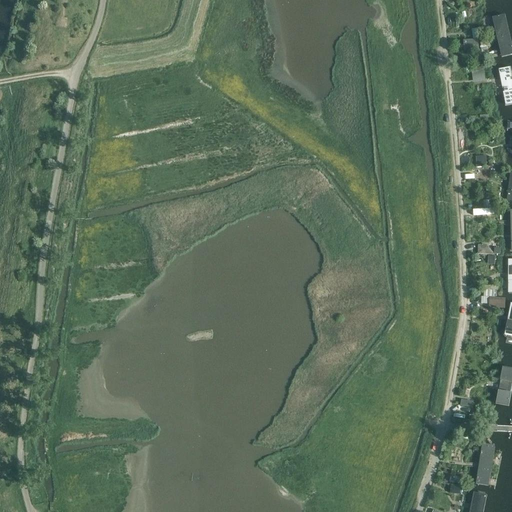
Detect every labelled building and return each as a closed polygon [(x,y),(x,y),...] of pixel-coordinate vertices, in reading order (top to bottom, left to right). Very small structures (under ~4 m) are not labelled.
[(59,0),(59,6),(61,8),(64,8),(64,16),(61,16),(58,17),(58,24),(67,25),(68,17),(65,17),(66,7),(68,7),(68,0),(59,0)] [(494,29),(502,60),(511,57),(511,39),(507,17),(488,22),(490,30),(494,29)] [(480,31),(472,32),(473,40),(481,40),(480,31)] [(465,49),(477,48),(477,41),(464,42),(465,49)] [(507,107),(511,106),(511,76),(510,68),(498,71),(507,107)] [(488,156),(476,156),(476,167),(488,167),(488,156)] [(489,181),(489,170),(489,168),(479,168),(479,181),(489,181)] [(495,255),(487,245),(478,245),(478,255),(495,255)] [(483,296),(494,297),(495,289),(484,289),(483,296)] [(502,298),(500,298),(490,297),(489,304),(489,307),(499,308),(501,308),(505,308),(505,298),(502,298)] [(506,344),(511,345),(511,304),(510,304),(503,337),(508,338),(506,344)] [(511,370),(503,369),(496,406),(509,409),(511,394),(511,370)] [(483,446),(476,486),(496,490),(502,453),(495,452),(495,448),(483,446)] [(451,475),(450,485),(460,485),(461,475),(451,475)] [(451,486),(450,493),(460,494),(461,487),(451,486)] [(473,494),(469,511),(483,511),(487,497),(473,494)]
